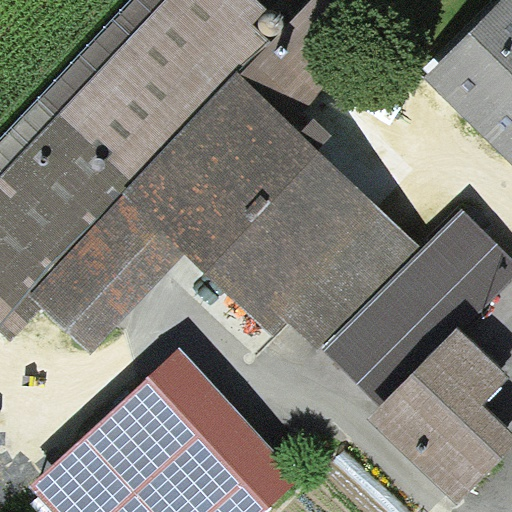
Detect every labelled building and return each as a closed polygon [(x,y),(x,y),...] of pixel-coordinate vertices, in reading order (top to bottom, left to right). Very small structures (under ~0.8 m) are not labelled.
[(288,0),(269,21),(246,0),(142,0),(0,151),(0,308),(21,286),(72,334),(166,235),(255,319),(270,303),(334,364),(430,262),(277,118),(371,18),(351,0),(288,0)] [(511,0),(493,0),(427,69),(511,149),(511,0)] [(511,273),(470,228),(438,257),(486,308),(511,283),(511,273)] [(452,321),(369,404),(456,492),(511,436),(511,428),(481,398),(505,374),(452,321)] [(162,344),(17,473),(51,511),(237,511),(279,475),(162,344)]
